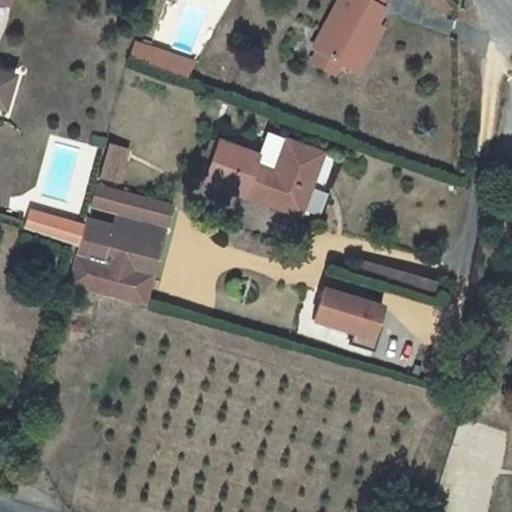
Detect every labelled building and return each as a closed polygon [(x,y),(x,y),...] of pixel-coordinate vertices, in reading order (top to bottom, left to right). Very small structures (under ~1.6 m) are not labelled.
[(382,0),(338,0),(312,47),(316,50),(338,63),(344,66),(355,48),(360,51),(375,26),(384,9),(379,6),(382,0)] [(381,29),(375,26),(360,51),(355,48),(344,66),(355,73),(381,29)] [(130,41),(125,57),(157,68),(163,53),(130,41)] [(332,73),(338,63),(316,50),(310,60),(332,73)] [(0,100),(9,71),(0,68),(0,100)] [(250,152),(209,138),(194,179),(293,215),(317,150),(279,137),(268,167),(247,160),(250,152)] [(104,141),(98,178),(120,182),(127,145),(104,141)] [(21,211),(16,227),(68,244),(74,227),(21,211)] [(109,213),(104,231),(152,246),(157,228),(109,213)] [(57,283),(134,305),(152,246),(104,231),(95,261),(66,252),(57,283)] [(433,282),(356,258),(352,272),(429,296),(433,282)] [(314,288),(305,319),(320,324),(344,331),(339,344),(364,352),(372,327),(367,326),(373,308),(314,288)]
